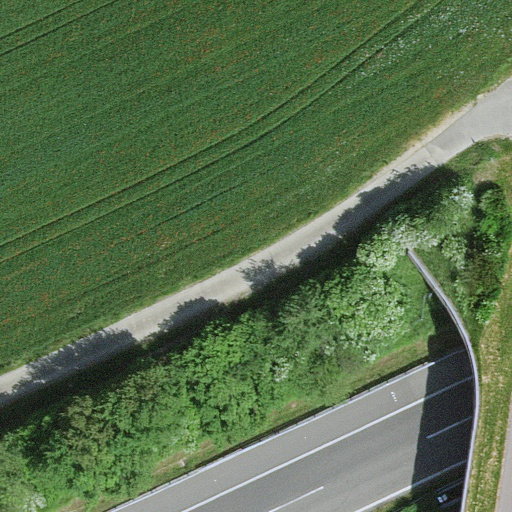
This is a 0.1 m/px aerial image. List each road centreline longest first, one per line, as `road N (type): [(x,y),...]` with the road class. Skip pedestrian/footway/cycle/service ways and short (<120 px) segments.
road 1 (track): [(511,107),(301,246),(0,390)]
road 2 (motorway): [(511,397),(269,511)]
